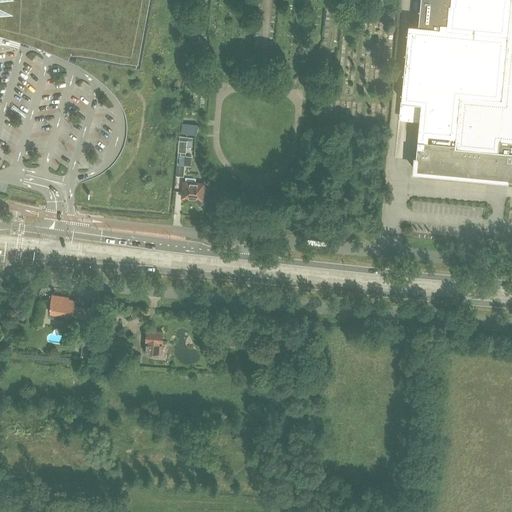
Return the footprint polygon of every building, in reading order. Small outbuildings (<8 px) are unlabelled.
[(0,0),(0,22),(1,22),(2,21),(6,22),(13,24),(13,37),(21,40),(28,42),(33,44),(37,45),(43,47),(45,48),(47,49),(51,51),(54,52),(56,53),(66,58),(68,59),(68,58),(70,54),(73,54),(138,66),(149,0),(0,0)] [(511,0),(419,0),(418,24),(407,23),(400,98),(420,100),(418,120),(414,169),(487,176),(488,173),(500,175),(500,176),(500,177),(501,177),(501,178),(502,178),(503,178),(504,178),(504,177),(505,177),(505,176),(506,176),(506,175),(508,175),(508,178),(511,178),(511,0)] [(182,123),(181,134),(197,135),(198,124),(182,123)] [(178,155),(177,176),(184,177),(186,156),(178,155)] [(182,198),(202,199),(204,183),(183,181),(182,198)] [(74,305),(67,304),(68,297),(52,294),(50,308),(51,308),(50,313),(65,315),(65,319),(86,322),(82,346),(91,348),(90,357),(80,356),(79,356),(79,357),(90,358),(98,310),(99,305),(98,305),(97,310),(87,308),(87,309),(74,307),(74,305)] [(154,328),(149,328),(147,328),(145,344),(145,352),(160,353),(161,345),(162,346),(162,344),(163,332),(154,331),(154,328)] [(108,351),(110,335),(100,334),(97,350),(108,351)] [(141,355),(133,353),(132,364),(130,363),(130,367),(138,368),(141,355)]
